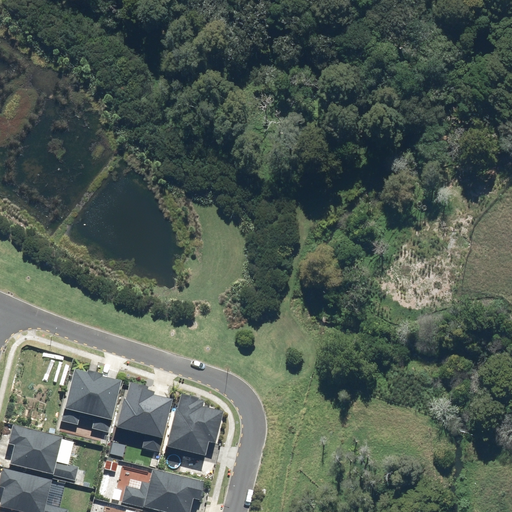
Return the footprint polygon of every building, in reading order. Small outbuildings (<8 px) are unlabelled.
[(118,403),(111,431),(142,439),(140,450),(156,454),(160,439),(158,439),(166,404),(148,399),(149,397),(141,395),(142,392),(124,387),(120,403),(118,403)] [(169,412),(160,451),(199,460),(203,446),(209,448),(217,416),(196,411),(197,406),(192,405),(192,404),(174,399),(171,413),(169,412)] [(9,449),(4,468),(47,479),(48,477),(72,483),(76,470),(51,464),(57,443),(7,430),(2,448),(9,449)] [(0,511),(3,511),(62,511),(41,507),(46,485),(0,473),(0,511)] [(138,509),(137,510),(144,511),(184,511),(187,503),(193,504),(197,487),(146,475),(143,485),(138,484),(137,492),(123,488),(119,505),(138,509)]
